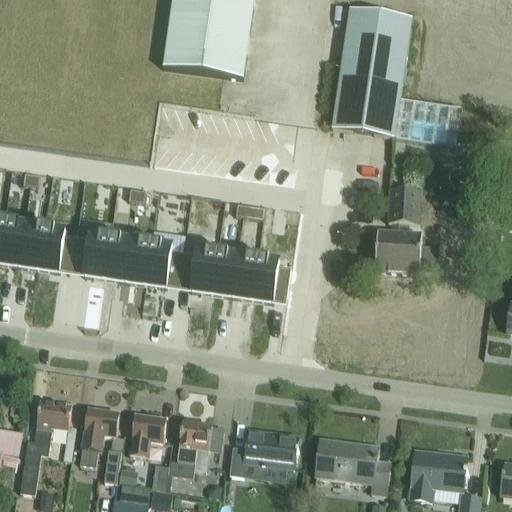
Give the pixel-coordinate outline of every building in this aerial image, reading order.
[(243,84),(255,0),(173,0),(163,72),(210,79),(243,84)] [(395,142),(401,102),(413,22),(349,13),(332,133),(395,142)] [(460,111),(401,102),(395,142),(454,151),(460,111)] [(29,191),(31,179),(23,178),(21,190),(29,191)] [(39,180),(31,179),(29,191),(37,192),(39,180)] [(136,206),(138,194),(130,193),(129,205),(136,206)] [(146,195),(138,194),(136,206),(144,207),(146,195)] [(420,278),(420,275),(437,276),(438,252),(421,251),(422,239),(409,238),(409,229),(418,229),(420,196),(391,194),(389,227),(394,228),(394,237),(378,236),(375,276),(420,278)] [(244,221),(245,209),(237,208),(236,220),(244,221)] [(253,211),(245,209),(244,221),(252,222),(253,211)] [(3,229),(0,253),(0,270),(18,273),(24,232),(3,229)] [(24,232),(18,273),(38,275),(44,235),(24,232)] [(44,235),(38,275),(59,278),(60,273),(72,274),(76,245),(64,244),(65,238),(44,235)] [(76,245),(72,274),(84,276),(83,282),(105,285),(110,244),(89,241),(88,247),(76,245)] [(110,244),(105,285),(125,288),(131,247),(110,244)] [(131,247),(125,288),(145,291),(151,250),(131,247)] [(151,250),(145,291),(166,294),(167,288),(179,289),(183,260),(171,259),(172,253),(151,250)] [(183,260),(179,289),(191,291),(191,297),(212,300),(218,259),(196,256),(195,262),(183,260)] [(218,259),(212,300),(232,303),(238,262),(218,259)] [(238,262),(232,303),(252,306),(258,265),(238,262)] [(258,265),(252,306),(274,309),(274,303),(287,305),(291,276),(278,274),(279,268),(258,265)] [(71,465),(76,431),(69,430),(72,411),(41,407),(35,447),(28,446),(20,497),(35,500),(43,448),(50,449),(53,432),(68,434),(63,464),(71,465)] [(116,441),(120,418),(88,413),(83,454),(81,469),(96,471),(100,439),(113,441),(111,454),(109,454),(104,486),(117,488),(124,442),(116,441)] [(164,448),(164,444),(167,424),(136,420),(130,461),(145,463),(148,446),(164,448)] [(169,471),(168,479),(193,483),(194,474),(197,453),(209,455),(221,457),(221,452),(224,432),(212,431),(212,430),(183,426),(180,446),(177,465),(170,464),(170,471),(169,471)] [(294,474),(298,441),(248,435),(246,453),(233,452),(230,472),(229,480),(243,482),(245,467),(294,474)] [(0,471),(2,458),(18,461),(21,441),(0,437),(0,471)] [(318,464),(316,481),(372,488),(371,498),(387,500),(388,487),(391,467),(378,466),(378,463),(377,463),(379,451),(354,448),(338,446),(320,444),(318,464)] [(463,495),(465,485),(467,465),(442,462),(442,459),(415,456),(410,503),(432,506),(434,492),(463,495)] [(511,469),(505,468),(501,500),(511,501),(511,469)] [(167,484),(168,479),(169,471),(155,469),(152,493),(166,496),(167,484)] [(136,489),(138,476),(121,473),(119,486),(136,489)] [(480,511),(482,501),(461,498),(458,511),(480,511)]
